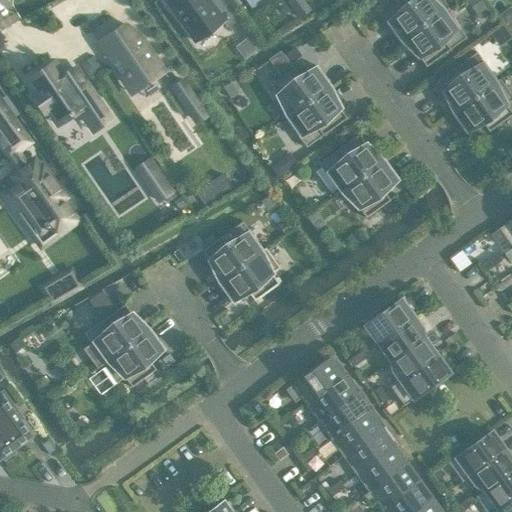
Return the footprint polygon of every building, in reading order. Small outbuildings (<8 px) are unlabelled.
[(163,0),(194,42),(222,21),(226,28),(239,19),(224,0),(210,0),(209,1),(208,0),(163,0)] [(311,11),(302,0),(289,0),(287,2),(299,19),(311,11)] [(399,42),(447,7),(441,0),(395,0),(394,2),(401,11),(385,23),(399,42)] [(466,38),(445,10),(448,8),(447,7),(399,42),(399,43),(405,39),(425,67),(466,38)] [(511,24),(511,10),(509,7),(497,16),(506,28),(511,24)] [(107,23),(88,31),(92,40),(110,31),(107,23)] [(97,41),(96,41),(120,77),(124,75),(126,78),(129,76),(137,89),(163,72),(139,35),(133,40),(123,25),(98,42),(97,41)] [(93,56),(80,65),(86,74),(99,65),(93,56)] [(54,62),(27,81),(36,94),(32,97),(44,114),(52,108),(62,122),(78,110),(89,125),(106,112),(79,73),(67,81),(54,62)] [(451,115),(499,80),(499,79),(497,80),(483,62),(467,74),(460,64),(436,81),(456,110),(450,114),(451,115)] [(285,119),(331,86),(317,66),(301,78),(293,68),(270,86),(290,114),(284,118),(285,119)] [(511,114),(505,105),(511,99),(511,97),(499,80),(451,115),(465,134),(481,122),(488,132),(511,114)] [(184,104),(194,97),(182,81),(172,88),(184,104)] [(237,94),(230,84),(223,88),(230,98),(237,94)] [(346,119),(325,91),(331,86),(285,119),(306,148),(346,119)] [(0,101),(0,133),(15,122),(0,101)] [(339,193),(385,160),(384,159),(378,163),(358,135),(317,164),(339,193)] [(158,203),(178,191),(154,153),(134,166),(158,203)] [(382,191),(398,179),(385,160),(339,193),(339,194),(345,190),(365,218),(389,201),(382,191)] [(33,161),(11,176),(17,185),(3,195),(25,226),(40,215),(56,236),(77,221),(62,201),(65,199),(53,183),(51,185),(33,161)] [(181,195),(173,201),(178,209),(188,205),(181,195)] [(322,221),(315,211),(307,217),(314,227),(322,221)] [(510,220),(490,234),(499,248),(507,242),(511,248),(511,247),(511,218),(510,220)] [(286,221),(277,227),(282,235),(291,229),(286,221)] [(216,284),(265,249),(265,248),(262,250),(242,222),(201,251),(222,279),(216,283),(216,284)] [(511,247),(511,248),(503,254),(511,264),(511,263),(511,247)] [(278,284),(271,274),(279,268),(265,249),(216,284),(230,303),(247,291),(254,301),(278,284)] [(461,251),(450,259),(459,271),(470,263),(461,251)] [(501,261),(498,257),(496,254),(489,259),(494,265),(501,261)] [(494,265),(489,259),(483,263),(488,270),(494,265)] [(72,267),(41,281),(49,300),(81,286),(72,267)] [(377,343),(414,316),(402,299),(381,313),(378,310),(363,321),(365,325),(364,326),(377,343)] [(96,368),(150,329),(150,328),(144,333),(124,304),(115,311),(83,333),(91,343),(82,349),(96,368)] [(112,307),(99,316),(102,320),(115,311),(112,307)] [(390,361),(423,338),(416,329),(421,325),(414,316),(377,343),(390,361)] [(148,360),(164,348),(150,329),(96,368),(97,369),(102,365),(116,383),(124,378),(131,387),(155,370),(148,360)] [(390,388),(436,355),(423,338),(390,361),(397,370),(392,373),(398,381),(390,387),(390,388)] [(365,352),(374,346),(369,339),(360,345),(363,349),(357,354),(361,360),(368,356),(365,352)] [(18,340),(9,345),(14,352),(23,347),(18,340)] [(361,360),(357,354),(350,359),(355,365),(361,360)] [(403,406),(449,373),(436,355),(390,388),(403,406)] [(328,358),(285,390),(294,403),(300,399),(304,404),(342,377),(328,358)] [(342,377),(304,404),(317,422),(355,394),(342,377)] [(384,392),(379,386),(373,391),(378,397),(384,392)] [(31,437),(11,409),(14,407),(3,391),(0,392),(0,459),(2,458),(4,461),(15,453),(13,450),(31,437)] [(389,399),(384,392),(378,397),(382,403),(389,399)] [(355,394),(317,422),(329,439),(367,412),(355,394)] [(293,418),(290,414),(288,411),(282,416),(287,422),(293,418)] [(367,412),(329,439),(342,457),(380,429),(367,412)] [(287,422),(282,416),(275,420),(280,427),(287,422)] [(86,426),(80,419),(73,424),(78,432),(86,426)] [(380,429),(342,457),(355,474),(393,447),(380,429)] [(461,481),(504,449),(491,432),(448,463),(461,481)] [(318,453),(316,449),(314,446),(307,451),(312,457),(318,453)] [(393,447),(355,474),(367,492),(405,464),(393,447)] [(476,497),(511,470),(511,460),(504,449),(461,481),(462,482),(467,477),(473,486),(478,482),(483,490),(475,496),(476,497)] [(312,457),(307,451),(301,455),(305,462),(312,457)] [(367,492),(361,496),(370,508),(376,504),(380,509),(418,482),(405,464),(367,492)] [(443,476),(438,470),(433,474),(437,480),(443,476)] [(486,511),(491,511),(511,497),(511,470),(476,497),(486,511)] [(344,488),(341,484),(339,481),(332,486),(337,492),(344,488)] [(418,482),(380,509),(381,511),(412,511),(431,499),(418,482)] [(246,493),(241,486),(237,489),(242,496),(246,493)] [(337,492),(332,486),(326,491),(331,497),(337,492)] [(474,503),(472,500),(469,497),(463,501),(468,508),(474,503)] [(511,511),(511,497),(491,511),(511,511)] [(232,511),(223,499),(205,511),(232,511)] [(439,511),(431,499),(412,511),(439,511)] [(461,511),(468,508),(463,501),(456,506),(460,511),(461,511)]
